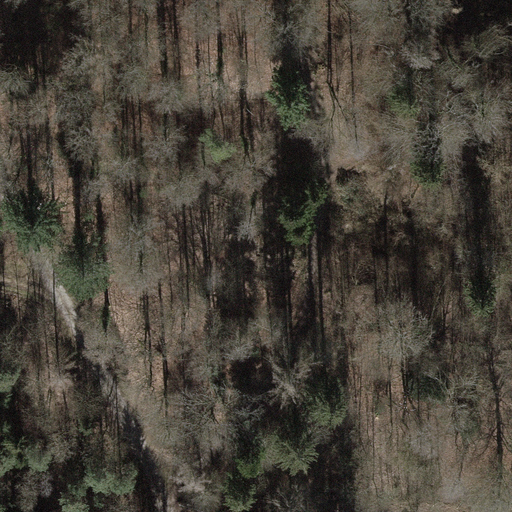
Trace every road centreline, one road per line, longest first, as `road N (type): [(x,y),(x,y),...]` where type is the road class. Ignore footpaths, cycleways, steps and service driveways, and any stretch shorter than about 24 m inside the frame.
road 1 (track): [(281,0),(312,89),(325,187),(307,323),(279,382),(169,504)]
road 2 (track): [(0,171),(171,511)]
